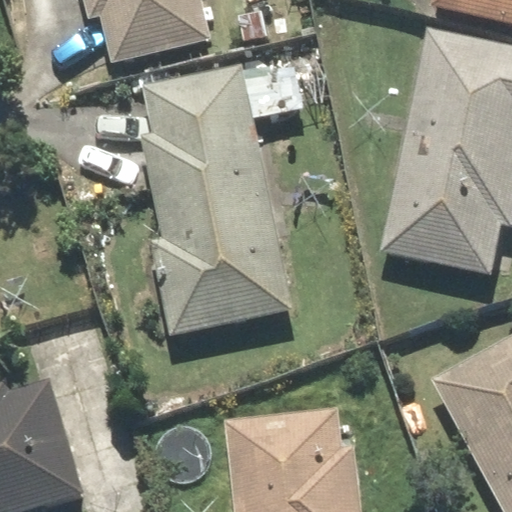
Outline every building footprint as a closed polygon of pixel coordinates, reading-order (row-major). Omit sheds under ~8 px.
[(102,32),(113,75),(215,50),(202,0),(73,0),(82,36),(102,32)] [(511,0),(440,0),(435,26),(511,40),(511,0)] [(380,264),(494,288),(504,242),(511,243),(511,54),(428,37),(380,264)] [(245,77),(143,96),(171,249),(148,253),(165,346),(291,322),(245,77)] [(499,511),(511,511),(511,344),(432,387),(499,511)] [(0,511),(63,511),(83,507),(49,383),(0,396),(0,511)] [(234,511),(360,511),(356,457),(345,458),(342,423),(227,433),(234,511)]
